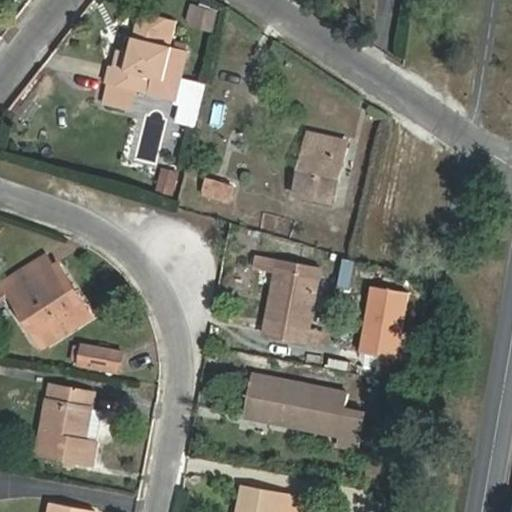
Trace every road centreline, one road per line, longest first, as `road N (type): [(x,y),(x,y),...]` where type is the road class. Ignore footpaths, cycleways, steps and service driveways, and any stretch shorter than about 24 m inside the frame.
road 1 (residential): [(163,511),(187,362),(160,280),(115,235),(0,191)]
road 2 (residential): [(263,0),(511,171)]
road 3 (secondary): [(511,348),(483,511)]
